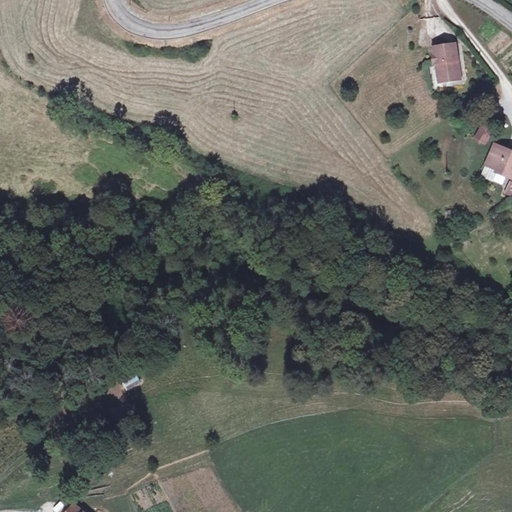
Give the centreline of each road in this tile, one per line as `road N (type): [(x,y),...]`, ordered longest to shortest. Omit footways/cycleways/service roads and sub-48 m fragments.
road 1 (secondary): [(271,0),(176,32),(139,28),(112,0)]
road 2 (track): [(0,479),(103,400)]
